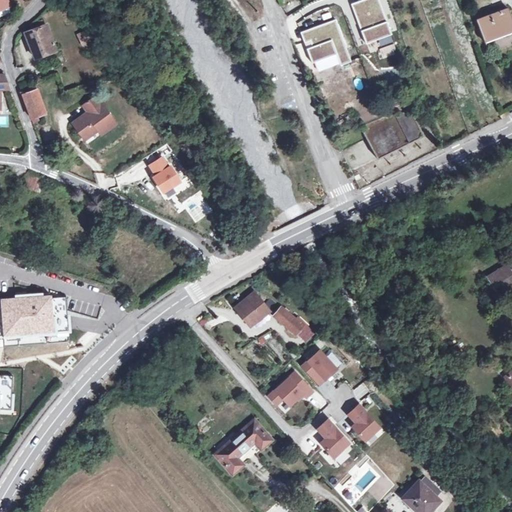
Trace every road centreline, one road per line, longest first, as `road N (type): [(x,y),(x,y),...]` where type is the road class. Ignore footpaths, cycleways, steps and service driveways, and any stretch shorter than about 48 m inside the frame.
road 1 (primary): [(0,500),(69,396),(168,307),(227,268)]
road 2 (unclassified): [(346,209),(269,0)]
road 3 (unclassified): [(36,165),(186,233),(227,268)]
road 4 (primary): [(346,209),(511,132)]
road 5 (residential): [(39,0),(4,50),(36,165)]
road 6 (primary): [(227,268),(346,209)]
